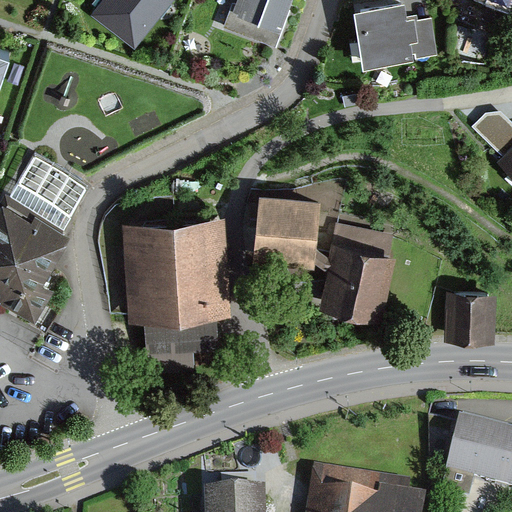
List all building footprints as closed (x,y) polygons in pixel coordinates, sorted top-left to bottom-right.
[(174,0),(107,0),(96,14),(136,47),(174,0)] [(292,0),(230,0),(222,26),(278,44),(292,0)] [(405,0),(392,0),(350,7),(360,68),(439,55),(432,14),(408,18),(405,0)] [(0,77),(9,49),(0,46),(0,77)] [(511,155),(503,167),(511,174),(511,155)] [(80,189),(32,159),(0,211),(0,306),(32,326),(57,283),(44,275),(68,235),(56,228),(80,189)] [(315,203),(258,198),(253,258),(311,262),(315,203)] [(226,214),(126,221),(133,315),(149,314),(151,347),(219,342),(217,313),(233,312),(226,214)] [(392,255),(336,244),(324,305),(380,316),(392,255)] [(494,292),(448,290),(446,335),(492,336),(494,292)] [(502,484),(511,443),(511,438),(462,425),(450,470),(502,484)] [(511,486),(511,443),(502,484),(511,486)] [(409,489),(316,473),(309,511),(421,511),(423,507),(406,504),(409,489)] [(261,511),(261,495),(208,498),(208,511),(261,511)]
